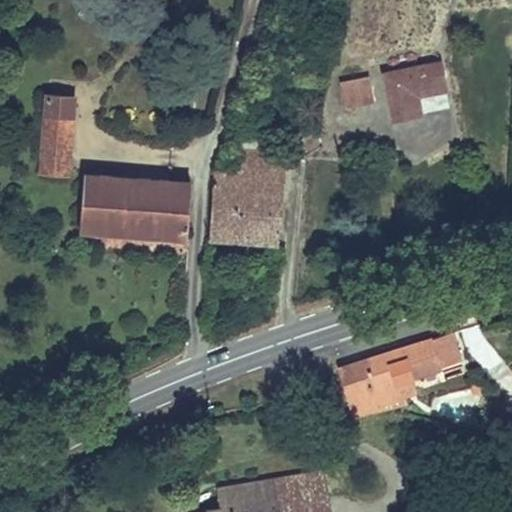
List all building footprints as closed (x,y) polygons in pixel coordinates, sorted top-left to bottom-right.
[(439,60),(379,72),(389,122),(421,116),(418,98),(446,92),(439,60)] [(367,77),(338,82),(342,108),(371,103),(367,77)] [(41,92),(34,176),(67,179),(75,95),(41,92)] [(235,173),(210,171),(206,243),(277,247),(283,148),(270,147),(271,125),(238,123),(235,173)] [(190,183),(79,173),(74,235),(184,244),(190,183)] [(472,338),(354,367),(366,416),(420,400),(418,393),(413,375),(431,370),(479,357),(472,338)] [(431,370),(413,375),(418,393),(435,388),(431,370)] [(274,511),(274,507),(328,498),(324,475),(213,494),(216,507),(200,510),(199,511),(274,511)] [(330,511),(328,498),(274,507),(274,511),(330,511)]
